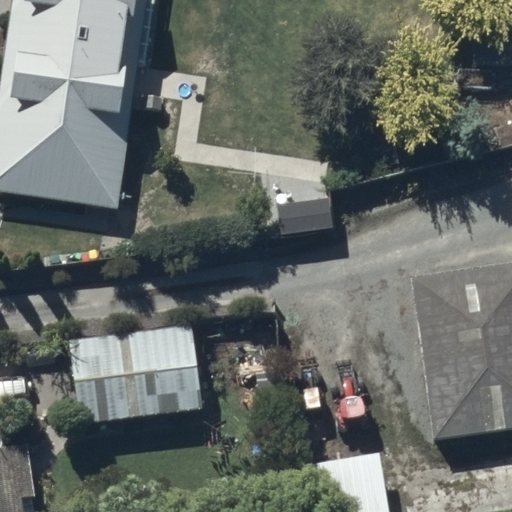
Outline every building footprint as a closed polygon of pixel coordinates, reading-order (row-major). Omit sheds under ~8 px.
[(11,0),(0,79),(0,208),(115,225),(147,0),(11,0)] [(321,203),(327,163),(264,154),(258,194),(321,203)] [(511,280),(408,294),(430,457),(442,455),(447,494),(511,485),(511,280)] [(191,339),(66,354),(76,443),(201,428),(191,339)] [(0,511),(33,511),(27,460),(1,463),(0,452),(0,418),(61,410),(55,364),(0,370),(0,511)]
